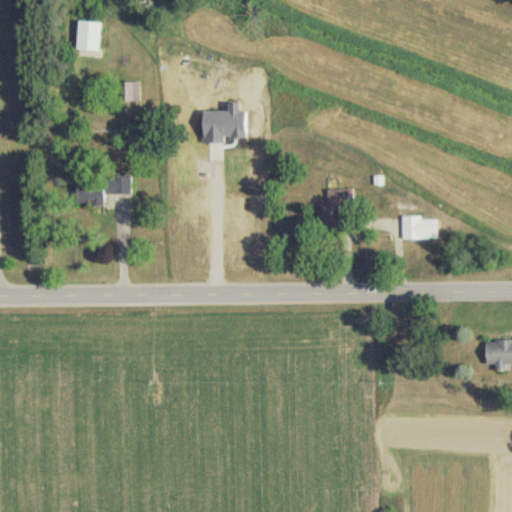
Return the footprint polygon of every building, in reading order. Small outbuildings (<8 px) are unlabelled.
[(71,36),(105,36),(105,16),(71,16),(71,36)] [(140,82),(121,82),(121,101),(140,101),(140,82)] [(132,195),(132,178),(77,177),(77,205),(104,206),(104,195),(132,195)] [(354,190),(329,190),(329,206),(321,206),(321,230),(340,230),(340,206),(354,206),(354,190)] [(403,239),(438,239),(438,219),(403,219),(403,239)] [(511,342),(487,342),(487,362),(511,362),(511,342)]
